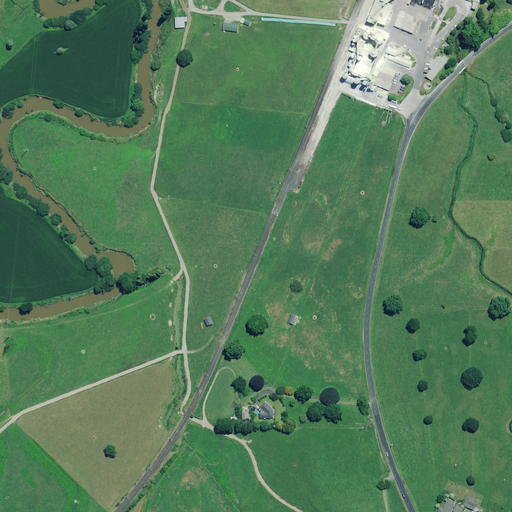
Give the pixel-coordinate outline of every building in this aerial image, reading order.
[(391,5),(377,0),(372,0),(366,19),(383,26),(391,5)] [(412,15),(399,10),(393,27),(411,33),(415,22),(410,21),(412,15)] [(187,22),(187,17),(175,18),(176,28),(184,28),(184,22),(187,22)] [(250,21),(242,18),(240,22),(248,26),(250,21)] [(238,24),(223,23),(223,30),(237,32),(238,24)] [(382,31),(365,25),(361,37),(377,43),(382,31)] [(405,48),(403,43),(396,46),(395,46),(396,44),(394,43),(393,45),(389,43),(387,49),(396,53),(405,48)] [(376,50),(364,46),(358,62),(354,61),(350,73),(372,81),(377,69),(370,67),(376,50)] [(414,58),(398,52),(396,58),(411,64),(414,58)] [(429,81),(445,58),(439,54),(435,60),(432,59),(426,67),(429,69),(423,77),(429,81)] [(395,70),(380,64),(373,84),(388,90),(395,70)] [(212,324),(210,317),(203,319),(206,326),(212,324)] [(258,409),(260,411),(260,413),(259,413),(259,418),(273,418),(273,411),(272,410),(264,402),(258,409)] [(471,511),(475,511),(476,511),(477,511),(479,510),(475,507),(478,502),(467,496),(462,505),(473,510),(471,511)] [(449,511),(452,507),(454,508),(452,511),(453,511),(461,511),(464,507),(461,505),(459,509),(456,507),(456,506),(454,505),(455,502),(446,497),(444,500),(447,502),(443,509),(440,507),(438,511),(449,511)]
